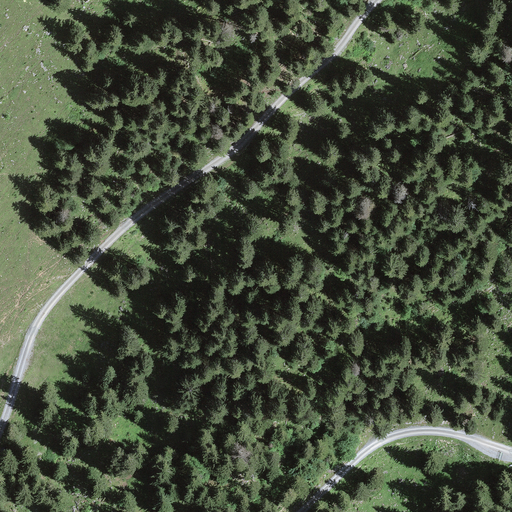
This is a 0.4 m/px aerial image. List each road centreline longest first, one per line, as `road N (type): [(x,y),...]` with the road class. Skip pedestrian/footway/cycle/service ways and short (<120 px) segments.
road 1 (track): [(0,432),(29,341),(66,285),(144,210),(244,140),(377,0)]
road 2 (track): [(511,458),(443,432),(398,435),(375,444),(300,511)]
